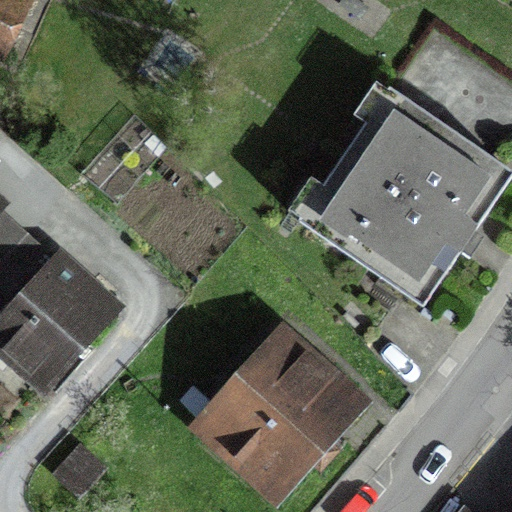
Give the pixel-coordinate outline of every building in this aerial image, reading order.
[(6,0),(0,0),(0,52),(1,53),(24,8),(6,0)] [(511,176),(511,173),(389,90),(298,223),(423,308),(511,176)] [(0,263),(26,234),(0,210),(0,263)] [(0,289),(17,305),(0,324),(0,343),(48,385),(113,312),(26,234),(0,263),(0,289)] [(282,335),(200,426),(277,495),(359,405),(282,335)]
